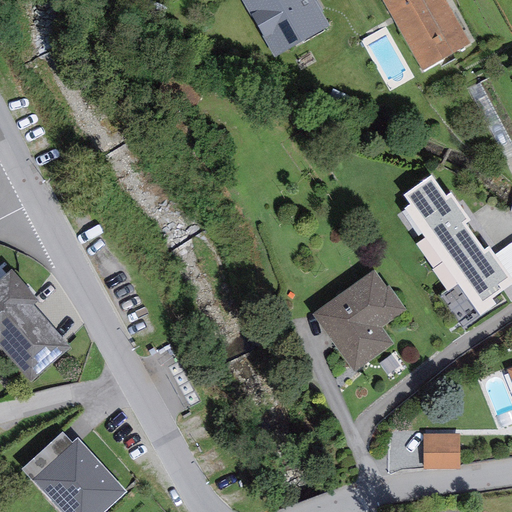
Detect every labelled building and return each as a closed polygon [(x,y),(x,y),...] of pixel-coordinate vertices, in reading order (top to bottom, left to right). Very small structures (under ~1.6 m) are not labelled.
[(311,0),(242,0),(273,60),(328,32),(311,0)] [(442,0),(381,0),(423,72),(469,46),(442,0)] [(431,181),(405,198),(411,208),(406,211),(474,311),(511,285),(489,251),(484,254),(464,224),(468,221),(451,196),(445,201),(431,181)] [(38,303),(11,272),(0,281),(0,351),(30,385),(70,350),(33,307),(38,303)] [(374,272),(312,316),(353,374),(393,346),(382,329),(406,312),(389,288),(386,289),(374,272)] [(459,433),(423,433),(423,469),(460,469),(459,433)] [(21,472),(31,483),(72,445),(62,434),(21,472)] [(72,445),(31,483),(58,511),(106,511),(127,493),(78,440),(72,445)]
